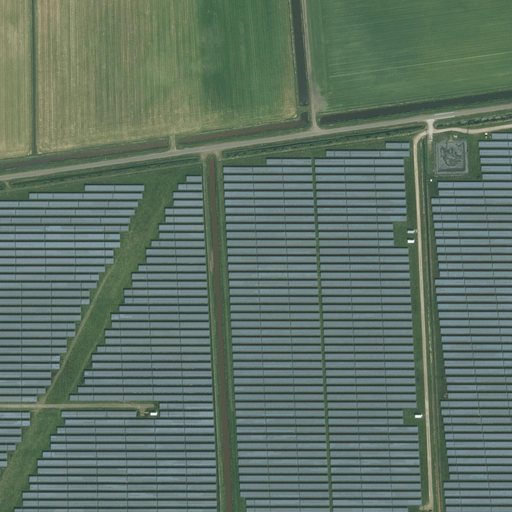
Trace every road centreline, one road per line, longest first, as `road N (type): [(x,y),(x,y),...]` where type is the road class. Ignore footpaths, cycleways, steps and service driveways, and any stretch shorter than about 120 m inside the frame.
road 1 (unclassified): [(0,178),(511,106)]
road 2 (track): [(426,133),(415,145),(431,511)]
road 3 (track): [(152,405),(0,406)]
road 4 (track): [(304,0),(315,133)]
